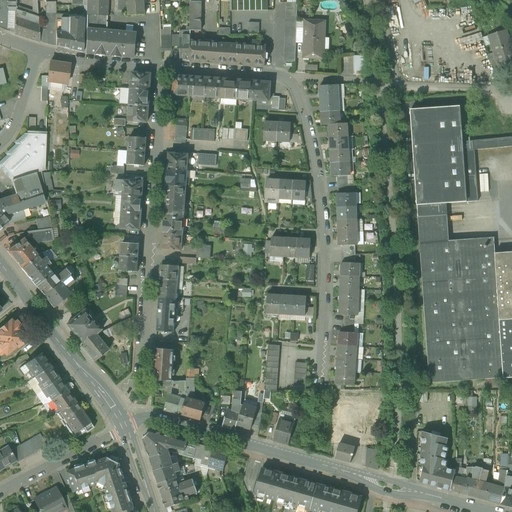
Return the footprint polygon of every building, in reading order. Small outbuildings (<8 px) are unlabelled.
[(8,0),(0,0),(0,28),(7,31),(8,11),(8,0)] [(15,5),(15,10),(38,17),(37,0),(31,0),(32,11),(15,5)] [(86,15),(107,16),(107,0),(86,0),(87,6),(86,15)] [(145,15),(144,0),(128,0),(129,16),(145,15)] [(267,0),(231,0),(232,11),(268,11),(267,0)] [(191,31),(201,31),(201,10),(200,7),(200,3),(200,2),(197,2),(190,2),(190,28),(190,31),(191,31)] [(46,14),(56,14),(55,3),(45,3),(46,14)] [(283,62),(294,62),(295,43),(296,20),(297,3),(285,3),(283,62)] [(14,34),(39,42),(39,29),(38,25),(38,17),(15,10),(15,12),(14,34)] [(46,14),(46,24),(56,24),(56,14),(46,14)] [(86,15),(86,30),(106,31),(107,16),(86,15)] [(83,19),(68,18),(67,32),(70,32),(69,50),(83,53),(84,19),(83,19)] [(304,43),(304,21),(296,20),(295,43),(304,43)] [(303,58),(324,59),(324,52),(324,51),(321,51),(322,39),(324,39),(324,38),(325,22),(304,21),(304,43),(303,58)] [(248,34),(258,35),(259,24),(248,23),(248,34)] [(56,47),(56,32),(56,24),(46,24),(46,25),(46,29),(47,45),(56,47)] [(161,30),(161,36),(171,35),(171,25),(163,25),(163,30),(161,30)] [(180,61),(190,61),(190,40),(191,40),(191,31),(190,31),(190,28),(187,28),(187,31),(180,31),(180,35),(180,47),(180,61)] [(85,53),(105,55),(107,31),(106,31),(86,30),(85,53)] [(105,55),(111,56),(114,32),(107,31),(105,55)] [(495,54),(499,68),(500,68),(511,64),(511,52),(511,53),(507,42),(509,42),(506,31),(489,36),(495,54)] [(56,47),(69,50),(70,32),(67,32),(61,32),(56,32),(56,47)] [(126,33),(114,32),(111,56),(133,57),(134,57),(136,34),(133,34),(126,33)] [(161,36),(161,52),(172,51),(171,47),(171,35),(161,36)] [(180,35),(171,35),(171,47),(180,47),(180,35)] [(190,61),(211,63),(213,42),(205,42),(204,43),(199,42),(198,40),(191,40),(190,40),(190,61)] [(236,45),(219,44),(217,63),(265,67),(266,47),(249,45),(248,46),(245,46),(244,45),(237,44),(236,45)] [(488,56),(496,79),(503,77),(500,68),(499,68),(495,54),(488,56)] [(352,57),(353,76),(365,75),(364,56),(352,57)] [(50,62),(48,76),(48,82),(67,85),(68,76),(69,65),(50,62)] [(132,73),(130,89),(149,91),(150,75),(132,73)] [(79,84),(88,85),(89,76),(80,75),(79,84)] [(68,76),(67,85),(64,91),(70,92),(73,77),(68,76)] [(173,95),(189,96),(190,77),(174,76),(173,95)] [(189,96),(205,97),(206,79),(190,77),(189,96)] [(205,97),(221,98),(222,80),(206,79),(205,97)] [(221,98),(237,100),(238,81),(222,80),(221,98)] [(243,100),(253,101),(254,82),(238,81),(237,100),(238,100),(243,101),(243,100)] [(67,85),(48,82),(47,88),(47,90),(63,93),(64,91),(67,85)] [(270,83),(254,82),(253,101),(269,102),(270,83)] [(320,99),(339,99),(338,93),(336,93),(336,87),(338,86),(338,85),(319,86),(320,99)] [(338,85),(338,86),(336,87),(336,93),(338,93),(339,99),(344,98),(343,85),(338,85)] [(129,105),(130,89),(121,89),(120,105),(129,105)] [(130,89),(129,105),(148,107),(149,91),(130,89)] [(339,99),(320,99),(321,112),(339,111),(339,106),(337,106),(336,99),(339,99)] [(147,123),(148,107),(129,105),(128,121),(147,123)] [(446,204),(467,202),(463,151),(463,143),(460,107),(410,110),(417,206),(438,204),(446,204)] [(339,112),(339,111),(321,112),(322,126),(329,125),(340,124),(340,119),(337,119),(337,112),(339,112)] [(276,142),(277,142),(278,123),(264,123),(263,141),(269,141),(270,139),(276,139),(276,142)] [(291,124),(278,123),(277,142),(282,142),(282,140),(289,140),(289,142),(290,142),(291,124)] [(347,124),(340,124),(329,125),(329,138),(348,137),(347,131),(345,132),(345,125),(347,125),(347,124)] [(176,138),(186,138),(187,128),(187,127),(176,126),(175,138),(176,138)] [(116,130),(118,136),(125,133),(122,127),(116,130)] [(222,140),(234,141),(235,129),(223,129),(222,140)] [(235,129),(234,141),(247,141),(248,130),(235,129)] [(0,162),(0,168),(12,181),(41,172),(44,171),(46,135),(25,134),(15,143),(16,145),(6,154),(8,156),(0,162)] [(348,137),(329,138),(330,151),(348,150),(348,144),(346,144),(345,137),(348,137)] [(129,138),(128,151),(145,153),(146,139),(129,138)] [(474,150),(511,146),(511,138),(463,143),(463,151),(474,150)] [(348,150),(330,151),(331,163),(349,163),(349,157),(347,157),(346,150),(348,150)] [(478,202),(474,150),(463,151),(467,202),(478,202)] [(144,166),(145,153),(128,151),(127,165),(144,166)] [(169,154),(168,170),(186,171),(187,155),(169,154)] [(193,165),(216,166),(217,155),(194,154),(193,165)] [(349,163),(331,163),(332,177),(337,176),(348,176),(350,176),(350,170),(347,170),(347,163),(349,163)] [(110,174),(123,175),(124,167),(111,166),(110,174)] [(168,170),(167,186),(185,187),(186,171),(168,170)] [(41,174),(41,172),(12,181),(16,195),(9,197),(12,206),(42,196),(43,196),(46,195),(45,191),(41,174)] [(41,174),(45,191),(52,190),(50,180),(49,173),(41,174)] [(480,191),(489,191),(488,173),(480,174),(480,191)] [(241,179),(241,187),(251,187),(252,191),(256,191),(256,178),(241,179)] [(115,180),(114,191),(124,191),(124,181),(115,180)] [(278,199),(279,199),(280,181),(267,180),(266,198),(272,199),(272,196),(279,197),(278,199)] [(124,191),(123,197),(142,198),(143,183),(124,181),(124,191)] [(293,182),(280,181),(279,199),(285,200),(285,197),(291,198),(291,200),(292,200),(293,182)] [(306,182),(293,182),(292,200),(297,200),(297,198),(304,198),(304,201),(305,201),(306,182)] [(167,186),(165,202),(184,203),(185,187),(167,186)] [(337,194),(338,207),(356,207),(356,201),(353,201),(353,194),(355,194),(355,193),(349,193),(338,194),(337,194)] [(0,210),(0,212),(4,217),(7,215),(22,210),(44,203),(43,196),(42,196),(12,206),(2,209),(0,210)] [(0,210),(2,209),(12,206),(9,197),(0,199),(0,210)] [(123,197),(122,213),(141,214),(142,198),(123,197)] [(165,202),(164,218),(183,219),(184,203),(165,202)] [(438,216),(438,204),(417,206),(418,217),(438,216)] [(438,204),(438,216),(447,215),(446,204),(438,204)] [(338,207),(338,220),(356,219),(356,214),(354,214),(354,207),(356,207),(338,207)] [(24,219),(22,210),(7,215),(4,217),(8,223),(9,223),(24,219)] [(4,217),(0,212),(0,230),(8,223),(4,217)] [(139,230),(141,214),(122,213),(121,229),(139,230)] [(449,241),(447,215),(438,216),(440,242),(449,241)] [(440,242),(438,216),(418,217),(429,384),(504,378),(500,321),(495,254),(494,238),(449,241),(440,242)] [(164,218),(163,234),(182,235),(182,227),(183,219),(164,218)] [(338,220),(338,233),(357,232),(357,227),(354,227),(354,220),(356,220),(356,219),(338,220)] [(357,227),(357,232),(363,232),(362,221),(361,220),(362,220),(362,219),(356,219),(356,220),(354,220),(354,227),(357,227)] [(23,239),(32,250),(33,249),(34,248),(33,245),(36,245),(38,243),(53,241),(52,229),(27,232),(27,237),(25,237),(23,239)] [(357,233),(357,232),(338,233),(339,246),(344,246),(355,246),(357,246),(357,245),(357,239),(355,240),(354,233),(357,233)] [(363,245),(363,232),(357,232),(357,233),(354,233),(355,240),(357,239),(357,245),(363,245)] [(181,251),(182,235),(163,234),(162,250),(181,251)] [(283,257),(284,257),(285,239),(272,238),(271,243),(271,253),(271,256),(276,257),(277,254),(283,255),(283,257)] [(7,252),(21,269),(37,257),(37,256),(32,250),(23,239),(13,247),(11,246),(8,249),(8,251),(7,252)] [(296,258),(297,239),(285,239),(284,257),(289,257),(289,255),(296,255),(296,258)] [(311,240),(297,239),(296,258),(302,258),(302,256),(309,256),(309,258),(310,258),(311,240)] [(122,243),(121,257),(137,258),(138,244),(122,243)] [(252,255),(252,244),(244,244),(243,255),(252,255)] [(196,258),(209,259),(210,246),(197,245),(196,258)] [(35,248),(34,248),(33,249),(32,250),(37,256),(41,253),(40,254),(35,248)] [(511,252),(495,254),(500,321),(511,320),(511,252)] [(21,269),(28,277),(44,265),(40,261),(37,257),(21,269)] [(137,272),(137,258),(121,257),(120,271),(137,272)] [(341,263),(341,276),(359,277),(359,272),(357,272),(357,265),(360,265),(360,264),(355,264),(344,263),(341,263)] [(51,274),(46,268),(44,265),(28,277),(36,287),(51,274)] [(307,280),(314,281),(315,265),(308,265),(307,280)] [(161,266),(160,280),(177,281),(178,267),(161,266)] [(59,284),(60,283),(69,276),(70,275),(65,270),(55,278),(59,284)] [(69,276),(74,282),(78,279),(72,272),(70,275),(69,276)] [(36,287),(43,296),(59,284),(55,278),(51,274),(36,287)] [(74,282),(69,276),(60,283),(65,289),(74,282)] [(341,276),(340,289),(359,290),(359,284),(356,284),(357,277),(359,277),(341,276)] [(176,299),(177,281),(160,280),(159,298),(176,299)] [(70,295),(65,289),(60,283),(59,284),(43,296),(53,308),(70,295)] [(127,298),(127,286),(117,286),(116,286),(115,297),(127,298)] [(242,296),(253,297),(253,289),(243,288),(242,296)] [(340,302),(358,303),(358,297),(356,297),(356,290),(359,290),(340,289),(340,302)] [(279,314),(280,296),(267,295),(266,314),(272,314),(272,312),(279,312),(279,314)] [(292,315),(293,297),(280,296),(279,314),(285,315),(285,312),(292,313),(292,315)] [(306,298),(293,297),(292,315),(298,315),(298,313),(305,313),(304,316),(305,316),(306,298)] [(159,298),(157,331),(174,332),(176,299),(159,298)] [(356,303),(358,303),(340,302),(339,315),(344,315),(355,316),(358,316),(358,310),(356,310),(356,303)] [(66,325),(83,345),(96,335),(101,331),(84,310),(66,325)] [(511,377),(511,320),(500,321),(504,378),(511,377)] [(0,348),(4,353),(6,355),(17,346),(18,347),(26,340),(19,331),(22,329),(16,322),(13,324),(11,321),(6,325),(0,329),(0,348)] [(102,332),(106,339),(124,330),(121,323),(102,332)] [(339,332),(338,346),(357,347),(358,334),(355,334),(344,333),(339,332)] [(108,350),(96,335),(83,345),(81,347),(94,362),(96,361),(108,350)] [(338,346),(337,359),(356,360),(357,347),(338,346)] [(163,382),(172,382),(172,381),(174,350),(155,349),(153,382),(163,382)] [(28,373),(32,379),(34,377),(50,366),(41,354),(25,365),(30,371),(28,373)] [(337,359),(336,371),(355,373),(355,367),(353,367),(353,360),(356,360),(337,359)] [(24,375),(28,373),(30,371),(25,365),(19,368),(24,375)] [(50,366),(34,377),(39,384),(38,385),(42,391),(59,379),(50,366)] [(355,373),(336,371),(335,385),(354,386),(354,380),(352,380),(353,373),(355,373)] [(59,379),(42,391),(41,391),(46,399),(49,397),(51,401),(67,390),(59,379)] [(235,391),(242,392),(243,382),(236,383),(235,391)] [(67,390),(51,401),(60,413),(75,402),(67,390)] [(235,391),(233,411),(240,413),(242,398),(242,392),(235,391)] [(349,424),(371,425),(373,394),(335,393),(335,402),(346,403),(345,424),(349,424)] [(166,411),(182,415),(186,400),(177,397),(170,395),(166,411)] [(477,396),(468,397),(469,406),(477,405),(477,396)] [(206,403),(192,400),(186,398),(186,400),(182,415),(201,421),(206,403)] [(75,402),(60,413),(68,425),(71,430),(74,434),(90,423),(75,402)] [(335,402),(333,441),(332,445),(339,446),(335,459),(351,463),(355,448),(349,446),(351,440),(341,437),(341,424),(345,424),(346,403),(335,402)] [(237,425),(251,429),(252,425),(256,412),(257,410),(243,406),(241,413),(237,425)] [(237,425),(241,413),(240,413),(233,411),(228,410),(223,427),(236,431),(237,425)] [(252,425),(260,427),(262,416),(262,414),(256,412),(252,425)] [(64,427),(68,425),(60,413),(57,415),(61,420),(60,421),(64,427)] [(274,441),(288,446),(294,423),(280,419),(274,441)] [(94,428),(90,423),(74,434),(71,430),(69,432),(74,440),(85,432),(87,433),(94,428)] [(143,439),(150,458),(169,452),(168,449),(172,448),(184,451),(185,451),(187,442),(151,431),(143,439)] [(450,491),(451,491),(454,477),(456,471),(446,468),(448,460),(445,460),(449,447),(446,446),(448,439),(422,432),(420,467),(423,468),(419,483),(450,491)] [(40,434),(20,446),(24,459),(47,446),(40,434)] [(183,454),(195,457),(197,445),(187,442),(185,451),(184,451),(183,454)] [(194,459),(202,461),(206,447),(197,445),(195,457),(194,459)] [(17,463),(24,459),(20,446),(11,451),(17,462),(16,462),(17,462),(17,463)] [(8,447),(0,451),(0,470),(6,468),(5,466),(15,460),(16,462),(17,462),(11,451),(8,447)] [(206,447),(202,461),(201,464),(208,467),(213,449),(206,447)] [(208,467),(223,471),(228,453),(213,449),(208,467)] [(365,467),(378,470),(380,450),(367,449),(365,467)] [(456,471),(454,477),(461,478),(463,469),(460,468),(461,467),(462,451),(456,450),(456,459),(456,464),(455,464),(455,465),(456,465),(456,468),(456,471)] [(150,458),(154,471),(173,465),(169,452),(150,458)] [(137,511),(136,511),(133,511),(133,509),(125,483),(122,484),(121,480),(124,479),(119,464),(108,458),(108,459),(97,463),(96,461),(86,464),(87,466),(83,467),(82,465),(73,468),(73,470),(66,472),(72,492),(99,483),(105,486),(113,511),(137,511)] [(154,471),(158,484),(177,478),(175,473),(173,465),(154,471)] [(466,468),(467,478),(480,481),(483,470),(483,469),(476,467),(476,468),(466,468)] [(255,494),(311,510),(318,485),(318,484),(317,485),(306,482),(306,481),(300,479),(300,480),(286,476),(286,475),(270,470),(269,471),(262,469),(254,494),(255,494)] [(497,486),(505,488),(507,473),(500,472),(497,486)] [(464,479),(461,478),(454,477),(451,491),(460,494),(464,479)] [(158,484),(162,497),(181,491),(179,484),(177,478),(158,484)] [(476,498),(480,481),(467,478),(467,480),(464,479),(460,494),(476,498)] [(193,480),(185,483),(179,484),(181,491),(195,486),(193,480)] [(476,498),(486,501),(490,484),(485,483),(480,481),(476,498)] [(486,501),(500,504),(505,488),(497,486),(490,484),(486,501)] [(324,486),(318,485),(311,510),(317,511),(318,511),(319,510),(325,511),(324,511),(325,511),(326,511),(327,511),(358,511),(362,498),(355,496),(355,495),(349,493),(348,495),(344,493),(345,492),(338,490),(338,491),(324,487),(324,486)] [(195,486),(181,491),(183,497),(197,493),(195,486)] [(511,489),(510,489),(505,488),(500,504),(511,507),(511,489)] [(40,511),(59,511),(65,509),(66,509),(61,499),(56,489),(47,493),(47,492),(41,496),(34,500),(40,511)] [(183,497),(181,491),(162,497),(166,508),(166,509),(185,503),(183,497)] [(65,509),(66,511),(73,511),(67,496),(61,499),(66,509),(65,509)]
